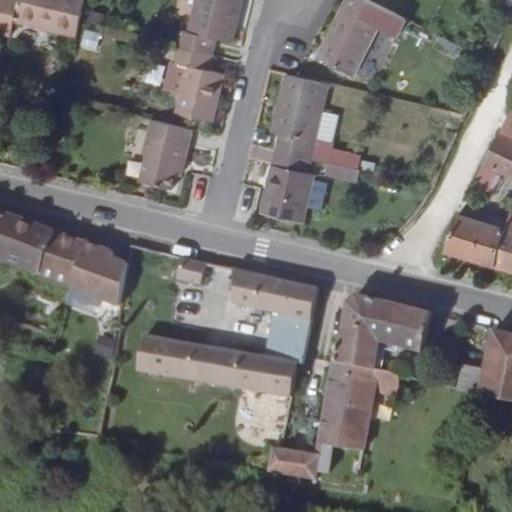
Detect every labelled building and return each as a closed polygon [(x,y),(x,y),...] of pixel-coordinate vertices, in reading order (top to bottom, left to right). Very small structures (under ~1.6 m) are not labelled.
[(0,0),(0,37),(1,38),(5,24),(67,37),(72,22),(76,0),(0,0)] [(181,0),(174,30),(166,29),(162,43),(170,45),(199,51),(202,38),(218,41),(226,0),(181,0)] [(402,41),(409,27),(356,0),(351,0),(320,59),(354,78),(380,30),(402,41)] [(215,73),(200,69),(203,53),(199,51),(170,45),(167,62),(181,66),(172,110),(206,117),(215,73)] [(316,110),(324,81),(288,71),(277,70),(263,132),(271,134),(267,147),(302,154),(318,158),(326,160),(330,144),(309,139),(316,110)] [(511,108),(508,107),(482,164),(498,170),(511,176),(511,108)] [(330,144),(336,112),(316,110),(309,139),(330,144)] [(174,160),(181,127),(141,119),(127,173),(163,181),(167,160),(174,160)] [(298,178),(302,154),(267,147),(251,210),(296,220),(306,180),(298,178)] [(318,158),(316,174),(333,178),(335,162),(326,160),(318,158)] [(333,178),(346,182),(350,166),(335,162),(333,178)] [(471,189),(486,195),(498,170),(482,164),(471,189)] [(320,208),(325,183),(312,181),(308,206),(320,208)] [(511,272),(511,212),(507,229),(458,217),(448,256),(511,272)] [(0,266),(33,278),(49,233),(4,217),(0,216),(0,266)] [(33,278),(65,289),(81,245),(49,233),(33,278)] [(65,289),(64,293),(112,308),(123,263),(108,259),(109,254),(81,245),(65,289)] [(166,280),(192,287),(197,266),(170,260),(166,280)] [(292,377),(295,364),(309,293),(266,285),(224,275),(226,306),(268,318),(261,362),(138,338),(131,371),(283,398),(288,377),(292,377)] [(332,350),(329,369),(327,382),(391,391),(392,381),(395,363),(370,360),(372,349),(415,356),(424,317),(343,300),(337,342),(332,350)] [(453,330),(474,333),(476,328),(455,322),(453,330)] [(474,395),(511,401),(511,336),(487,330),(479,372),(456,367),(454,379),(449,379),(450,375),(441,373),(440,377),(430,376),(428,386),(474,395)] [(112,361),(115,346),(97,342),(94,357),(112,361)] [(281,409),(285,409),(292,377),(288,377),(283,398),(281,409)] [(364,398),(390,401),(391,391),(327,382),(314,461),(277,457),(271,456),(269,475),(311,480),(312,477),(325,480),(330,454),(349,457),(345,483),(350,484),(364,398)] [(278,497),(277,504),(285,505),(286,498),(278,497)]
